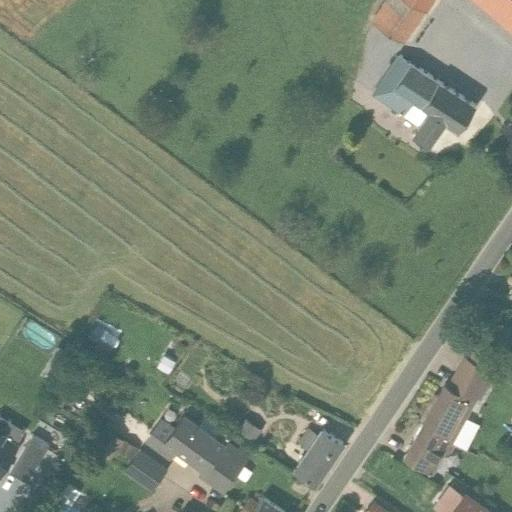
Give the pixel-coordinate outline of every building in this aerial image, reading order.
[(407,42),(434,0),(481,0),(511,25),(511,0),(387,0),(373,21),(407,42)] [(419,125),(413,135),(428,145),(445,120),(459,129),(475,104),(399,54),(374,94),(410,117),(409,118),(419,125)] [(52,354),(63,361),(68,352),(58,346),(52,354)] [(480,399),(494,373),(464,356),(448,385),(444,384),(421,425),(454,443),(455,442),(452,440),(477,397),(480,399)] [(147,440),(170,457),(176,448),(204,469),(200,474),(218,487),(229,473),(234,476),(244,461),(222,445),(229,436),(220,429),(214,436),(199,425),(184,415),(173,429),(161,421),(147,440)] [(91,443),(98,419),(90,417),(86,429),(79,427),(75,438),(91,443)] [(263,428),(245,417),(237,429),(255,440),(263,428)] [(123,438),(104,425),(90,447),(110,461),(111,459),(128,468),(132,462),(141,448),(125,439),(123,438)] [(447,456),(454,443),(421,425),(404,456),(425,469),(428,471),(428,472),(429,473),(430,472),(432,473),(443,453),(447,456)] [(0,427),(0,468),(19,438),(0,427)] [(297,442),(308,449),(319,434),(307,427),(297,442)] [(308,449),(295,469),(315,483),(343,442),(323,428),(319,434),(308,449)] [(9,470),(26,481),(48,444),(31,433),(9,470)] [(152,491),(159,479),(132,462),(128,468),(125,473),(152,491)] [(53,472),(47,481),(58,488),(64,479),(53,472)] [(67,481),(58,494),(71,502),(79,489),(67,481)] [(46,483),(40,491),(51,499),(56,490),(46,483)] [(491,511),(464,492),(463,494),(450,485),(435,506),(442,511),(491,511)] [(251,511),(258,503),(250,497),(239,511),(251,511)] [(258,503),(251,511),(285,511),(263,497),(258,503)] [(389,511),(373,500),(364,511),(389,511)]
